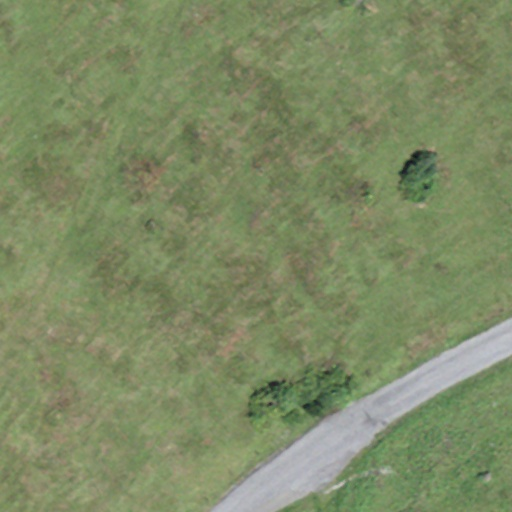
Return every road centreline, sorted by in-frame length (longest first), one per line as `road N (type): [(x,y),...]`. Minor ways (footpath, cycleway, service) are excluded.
road 1 (track): [(0,370),(58,280),(186,0)]
road 2 (track): [(511,339),(327,440),(239,511)]
